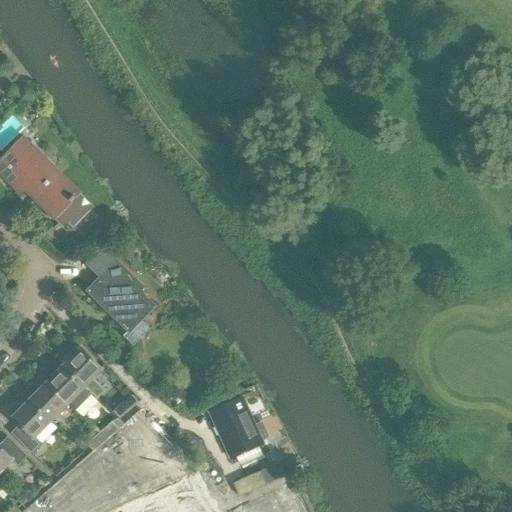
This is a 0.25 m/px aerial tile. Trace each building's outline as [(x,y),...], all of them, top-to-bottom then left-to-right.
[(70,222),(74,226),(93,208),(24,138),(0,162),(0,170),(19,189),(27,182),(44,200),(40,203),(65,227),(70,222)] [(144,293),(137,286),(140,283),(126,270),(123,273),(120,271),(120,272),(113,266),(89,291),(129,330),(124,335),(135,346),(151,328),(141,319),(154,305),(142,294),(144,293)] [(64,365),(86,386),(92,393),(98,398),(105,390),(93,378),(95,376),(103,369),(95,362),(89,356),(86,353),(81,347),(80,347),(69,358),(69,359),(64,365)] [(92,393),(86,386),(64,365),(47,382),(69,403),(76,410),(92,393)] [(30,399),(52,420),(69,403),(47,382),(30,399)] [(187,415),(198,401),(175,383),(165,397),(187,415)] [(133,394),(114,410),(120,417),(139,402),(133,394)] [(242,397),(211,412),(232,459),(232,458),(237,456),(241,465),(263,455),(259,446),(264,444),(263,441),(267,437),(261,424),(255,425),(242,397)] [(21,424),(12,433),(31,451),(40,443),(35,437),(52,420),(30,399),(12,416),(21,424)] [(112,421),(99,433),(105,440),(106,440),(119,428),(112,421)] [(95,436),(87,443),(90,446),(94,450),(95,449),(105,440),(99,433),(95,436)] [(0,472),(13,460),(18,465),(27,455),(8,437),(0,444),(0,472)] [(280,461),(234,482),(235,485),(240,496),(286,475),(280,461)] [(285,511),(281,503),(260,511),(222,511),(209,484),(150,511),(285,511)]
